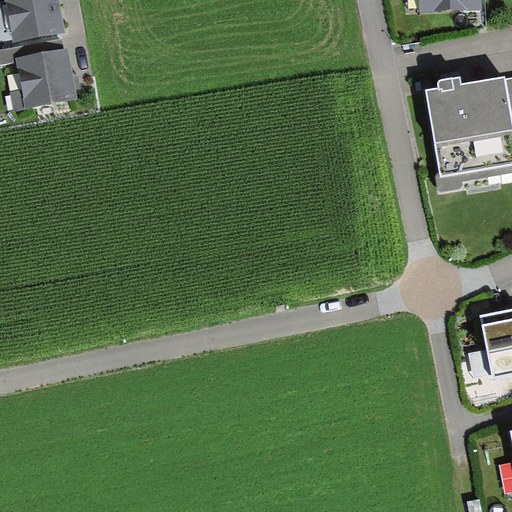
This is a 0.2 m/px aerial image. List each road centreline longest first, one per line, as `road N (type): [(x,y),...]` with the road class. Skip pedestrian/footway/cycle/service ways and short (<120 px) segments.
road 1 (residential): [(426,290),(0,380)]
road 2 (residential): [(426,290),(369,0)]
road 3 (residential): [(511,406),(455,425),(426,290)]
